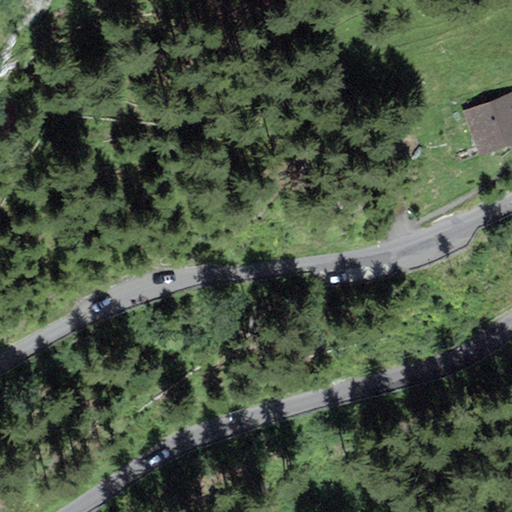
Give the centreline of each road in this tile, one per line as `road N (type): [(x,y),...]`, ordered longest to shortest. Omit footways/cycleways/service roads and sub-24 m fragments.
road 1 (unclassified): [(511,203),(406,245),(144,288),(0,360)]
road 2 (tertiary): [(511,308),(110,511)]
